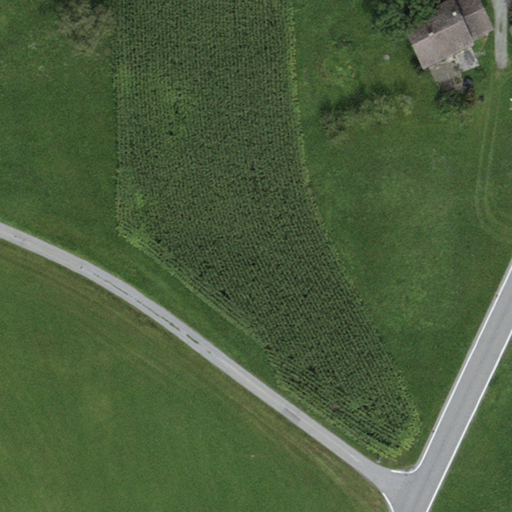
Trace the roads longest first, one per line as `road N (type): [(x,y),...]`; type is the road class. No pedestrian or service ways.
road 1 (track): [(0,230),(113,284),(419,500)]
road 2 (tertiary): [(511,297),(414,511)]
